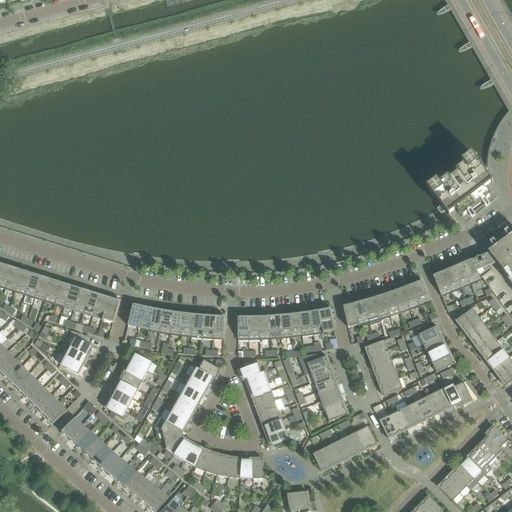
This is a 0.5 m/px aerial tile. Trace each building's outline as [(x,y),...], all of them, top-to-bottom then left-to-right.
[(491,196),(486,189),(485,190),(483,188),(492,181),(485,172),(478,163),(477,161),(474,158),(439,184),(437,180),(425,187),(443,209),(449,216),(450,215),(449,214),(457,208),(458,210),(457,211),(462,218),(491,196)] [(509,236),(488,252),(489,253),(497,263),(503,272),(507,270),(508,272),(508,273),(511,278),(511,234),(509,236)] [(476,272),(489,266),(497,263),(489,253),(481,257),(480,255),(475,257),(476,259),(472,261),(471,259),(470,259),(471,261),(480,281),(480,282),(481,282),(480,280),(476,272)] [(471,261),(470,259),(466,261),(467,263),(462,265),(461,263),(462,265),(470,285),(480,281),(471,261)] [(462,265),(461,263),(457,265),(457,267),(453,269),(452,267),(461,289),(470,285),(462,265)] [(0,287),(6,289),(13,269),(13,267),(8,265),(8,267),(3,265),(0,274),(0,287)] [(461,289),(452,267),(447,269),(448,271),(443,273),(451,293),(461,289)] [(16,292),(22,272),(23,270),(18,268),(17,270),(13,269),(6,289),(16,292)] [(29,284),(32,275),(33,273),(28,271),(27,273),(22,272),(16,292),(25,295),(29,284)] [(451,293),(443,273),(443,271),(442,271),(438,273),(438,275),(433,277),(441,297),(451,293)] [(35,298),(42,278),(42,276),(37,274),(37,276),(32,275),(29,284),(25,295),(35,298)] [(45,301),(52,281),(52,279),(47,277),(47,279),(42,278),(35,298),(45,301)] [(430,302),(421,280),(416,282),(417,284),(412,286),(420,306),(430,302)] [(55,304),(61,284),(62,282),(57,281),(56,282),(52,281),(45,301),(55,304)] [(64,307),(71,287),(72,285),(67,284),(66,285),(61,284),(55,304),(64,307)] [(420,306),(412,286),(411,284),(406,286),(407,288),(403,289),(410,310),(420,306)] [(74,310),(81,290),(81,288),(76,287),(76,288),(71,287),(64,307),(74,310)] [(410,310),(403,289),(402,288),(397,290),(397,291),(393,293),(400,313),(410,310)] [(84,314),(91,293),(91,291),(86,290),(86,291),(81,290),(74,310),(84,314)] [(400,313),(393,293),(392,291),(387,293),(388,295),(383,296),(389,317),(400,313)] [(94,317),(100,296),(101,294),(96,293),(95,294),(91,293),(84,314),(94,317)] [(389,317),(383,296),(383,294),(382,295),(378,296),(378,298),(373,299),(379,320),(389,317)] [(104,320),(110,299),(111,297),(106,296),(105,298),(100,296),(94,317),(104,320)] [(379,320),(373,299),(373,297),(368,299),(368,301),(364,302),(369,323),(379,320)] [(114,323),(120,302),(121,301),(115,299),(115,301),(110,299),(104,320),(114,323)] [(497,304),(493,299),(489,303),(493,307),(497,304)] [(369,323),(364,302),(363,300),(358,302),(359,303),(354,305),(359,325),(369,323)] [(359,325),(354,305),(353,303),(348,304),(349,306),(343,307),(348,328),(359,325)] [(501,309),(497,304),(493,307),(496,312),(501,309)] [(139,329),(144,308),(144,306),(139,305),(138,307),(133,305),(128,326),(139,329)] [(149,331),(154,310),(154,308),(149,307),(148,309),(144,308),(139,329),(149,331)] [(334,331),(330,308),(324,309),(325,311),(320,312),(323,333),(334,331)] [(160,333),(164,312),(164,310),(159,309),(158,311),(154,310),(149,331),(160,333)] [(464,328),(479,318),(472,309),(457,321),(461,327),(462,326),(464,328)] [(323,333),(320,312),(320,310),(314,311),(315,312),(310,313),(313,335),(323,333)] [(170,335),(174,313),(174,312),(169,311),(168,313),(164,312),(160,333),(170,335)] [(313,335),(310,313),(310,311),(304,312),(305,314),(300,315),(302,336),(313,335)] [(181,336),(184,315),(184,313),(179,312),(179,314),(174,313),(170,335),(181,336)] [(191,337),(194,316),(194,314),(193,314),(189,313),(189,315),(184,315),(181,336),(191,337)] [(302,336),(300,315),(300,313),(294,314),(295,315),(290,316),(292,337),(302,336)] [(202,338),(204,317),(204,315),(199,314),(199,316),(194,316),(191,337),(202,338)] [(292,337),(290,316),(289,314),(284,315),(284,316),(280,317),(281,338),(292,337)] [(213,339),(214,317),(214,316),(209,315),(209,317),(204,317),(202,338),(213,339)] [(281,338),(280,317),(279,315),(274,315),(274,317),(269,318),(270,339),(281,338)] [(509,320),(506,315),(501,319),(505,324),(509,320)] [(224,339),(225,316),(219,316),(219,318),(214,317),(213,339),(224,339)] [(260,340),(259,318),(259,316),(254,316),(254,318),(249,318),(249,340),(260,340)] [(270,339),(269,318),(269,316),(264,316),(264,318),(259,318),(260,340),(270,339)] [(249,340),(249,318),(249,317),(244,317),(244,318),(238,318),(238,340),(249,340)] [(470,337),(485,326),(479,318),(464,328),(463,329),(467,335),(468,334),(470,337)] [(476,345),(491,334),(485,326),(470,337),(469,337),(473,343),(474,342),(476,345)] [(439,337),(438,334),(439,334),(436,327),(418,336),(423,345),(439,337)] [(91,346),(86,343),(88,339),(85,337),(81,335),(79,334),(77,339),(75,338),(70,347),(86,356),(87,357),(90,350),(89,350),(91,346)] [(482,353),(497,342),(491,334),(476,345),(475,345),(480,351),(481,350),(482,353)] [(444,346),(442,343),(443,343),(440,336),(439,337),(423,345),(427,354),(444,346)] [(388,351),(384,341),(367,347),(369,351),(368,351),(370,358),(371,358),(388,351)] [(489,361),(503,350),(497,342),(482,353),(481,354),(486,359),(487,359),(489,361)] [(0,360),(8,353),(1,345),(0,346),(0,360)] [(448,355),(447,353),(448,352),(445,345),(444,346),(427,354),(432,364),(448,355)] [(84,359),(86,356),(70,347),(65,356),(81,365),(82,366),(86,359),(84,359)] [(38,352),(33,348),(29,352),(34,356),(38,352)] [(495,369),(509,358),(503,350),(489,361),(488,362),(492,367),(493,367),(495,369)] [(392,360),(388,351),(371,358),(372,360),(371,361),(374,368),(375,367),(392,360)] [(42,357),(38,352),(34,356),(38,361),(42,357)] [(2,374),(16,360),(8,353),(0,360),(0,374),(1,375),(2,374)] [(147,373),(153,364),(136,355),(135,358),(133,358),(130,364),(131,365),(147,373)] [(453,365),(451,362),(452,361),(449,355),(448,355),(432,364),(436,373),(453,365)] [(80,368),(81,365),(65,356),(60,365),(77,375),(81,368),(80,368)] [(329,367),(327,361),(325,361),(324,358),(307,364),(311,374),(328,368),(329,367)] [(501,377),(511,369),(511,361),(509,358),(495,369),(494,370),(498,376),(499,375),(501,377)] [(9,382),(23,367),(16,360),(2,374),(5,378),(4,379),(8,382),(9,382)] [(395,370),(392,360),(375,367),(376,370),(375,370),(377,377),(378,377),(395,370)] [(218,373),(220,370),(204,361),(199,370),(211,378),(215,380),(219,374),(218,373)] [(52,367),(48,362),(44,366),(48,371),(52,367)] [(261,373),(258,364),(240,371),(242,377),(243,377),(245,381),(246,380),(261,373)] [(143,382),(147,373),(131,365),(130,367),(129,367),(125,373),(126,374),(143,382)] [(16,389),(30,374),(23,367),(9,382),(12,385),(12,386),(15,389),(16,389)] [(56,371),(52,367),(48,371),(53,375),(56,371)] [(211,378),(199,370),(196,368),(191,378),(206,387),(208,387),(211,381),(210,380),(211,378)] [(333,377),(330,370),(329,371),(328,368),(311,374),(314,384),(331,377),(333,377)] [(508,386),(511,382),(511,369),(501,377),(500,378),(504,384),(505,383),(508,386)] [(399,379),(395,370),(378,377),(380,380),(378,380),(381,387),(382,386),(399,379)] [(268,382),(265,373),(265,372),(261,373),(246,380),(249,386),(250,385),(251,388),(268,382)] [(23,396),(37,382),(30,374),(16,389),(20,392),(19,393),(23,397),(23,396)] [(138,391),(143,382),(126,374),(125,376),(124,376),(120,382),(122,383),(138,391)] [(67,381),(62,377),(58,381),(63,385),(67,381)] [(336,386),(334,380),(333,380),(331,377),(314,384),(318,393),(335,387),(336,386)] [(205,389),(206,387),(191,378),(186,386),(201,395),(203,396),(206,390),(205,389)] [(403,389),(399,379),(382,386),(383,389),(382,390),(384,396),(403,389)] [(71,385),(67,381),(63,385),(67,389),(71,385)] [(31,403),(45,389),(37,382),(23,396),(27,399),(26,400),(30,404),(31,403)] [(272,392),(268,382),(251,388),(250,389),(252,395),(253,395),(255,398),(272,392)] [(133,400),(138,391),(122,383),(120,385),(119,385),(116,391),(117,392),(133,400)] [(472,400),(463,383),(454,387),(463,404),(465,402),(466,404),(472,400)] [(463,404),(454,387),(453,385),(443,389),(452,405),(455,404),(455,405),(461,402),(462,404),(463,404)] [(200,398),(201,395),(186,386),(181,395),(196,404),(198,405),(201,399),(200,398)] [(340,396),(337,389),(336,390),(335,387),(318,393),(321,403),(339,396),(340,396)] [(38,410),(52,396),(45,389),(31,403),(34,406),(33,407),(37,411),(38,410)] [(453,407),(452,405),(443,389),(434,394),(443,410),(445,409),(446,410),(453,407)] [(82,396),(77,391),(73,395),(78,400),(82,396)] [(128,409),(133,400),(117,392),(115,394),(114,394),(111,400),(112,401),(128,409)] [(272,392),(255,398),(253,398),(256,405),(257,404),(258,407),(275,401),(272,392)] [(443,410),(434,394),(425,398),(434,415),(436,413),(437,414),(443,411),(443,410)] [(195,407),(196,404),(181,395),(176,404),(191,413),(193,414),(196,408),(195,407)] [(45,417),(59,403),(52,396),(38,410),(41,414),(44,418),(45,417)] [(344,405),(341,399),(340,399),(339,396),(321,403),(325,412),(342,406),(344,405)] [(434,416),(434,415),(425,398),(416,403),(425,419),(427,418),(428,419),(434,416)] [(123,418),(128,409),(112,401),(111,403),(109,403),(106,409),(123,418)] [(279,411),(275,401),(258,407),(257,408),(259,415),(261,414),(262,417),(279,411)] [(89,402),(83,409),(88,413),(93,407),(89,402)] [(53,425),(67,411),(59,403),(45,417),(49,421),(48,421),(52,425),(53,425)] [(425,420),(425,419),(416,403),(407,408),(415,424),(418,422),(419,424),(425,420)] [(190,416),(191,413),(176,404),(171,413),(186,422),(188,423),(191,416),(190,416)] [(347,415),(346,411),(345,408),(343,409),(342,406),(325,412),(329,422),(347,415)] [(91,416),(97,410),(93,407),(88,413),(91,416)] [(415,424),(407,408),(398,412),(406,428),(409,427),(410,428),(416,425),(415,424)] [(282,420),(281,416),(279,411),(262,417),(260,417),(263,424),(264,424),(265,426),(282,420)] [(406,428),(398,412),(389,417),(397,433),(400,431),(400,433),(407,429),(406,428)] [(100,421),(104,417),(100,413),(96,417),(100,421)] [(185,425),(186,422),(171,413),(166,422),(181,431),(183,432),(186,425),(185,425)] [(105,425),(109,421),(104,417),(100,421),(105,425)] [(398,434),(397,433),(389,417),(379,421),(387,438),(391,436),(391,437),(398,434)] [(69,440),(83,425),(75,418),(61,433),(62,433),(61,434),(65,438),(66,437),(69,440)] [(180,433),(181,431),(166,422),(161,419),(156,428),(163,432),(164,440),(181,436),(181,434),(180,433)] [(286,430),(282,420),(265,426),(264,427),(266,434),(268,433),(269,436),(286,430)] [(77,447),(90,432),(83,425),(69,440),(69,441),(73,445),(73,444),(77,447)] [(116,434),(119,430),(115,426),(111,430),(116,434)] [(377,445),(368,427),(359,432),(367,448),(370,447),(370,448),(377,445)] [(508,441),(494,427),(489,432),(490,433),(488,436),(501,448),(508,441)] [(290,440),(289,438),(286,430),(269,436),(267,436),(270,443),(271,443),(272,446),(290,440)] [(85,454),(98,439),(90,432),(77,447),(76,448),(80,451),(81,451),(85,454)] [(367,448),(359,432),(350,436),(358,452),(361,451),(361,452),(368,449),(367,448)] [(123,441),(127,437),(122,433),(119,437),(123,441)] [(174,456),(184,441),(181,439),(182,439),(181,436),(164,440),(166,449),(165,450),(174,456)] [(359,454),(358,452),(350,436),(340,441),(349,457),(352,456),(352,457),(359,454)] [(503,451),(501,448),(488,436),(487,436),(489,437),(484,442),(485,443),(483,445),(496,458),(503,451)] [(128,445),(132,441),(127,437),(123,441),(128,445)] [(92,461),(106,446),(98,439),(85,454),(84,455),(88,458),(89,457),(92,461)] [(143,449),(147,444),(142,440),(138,445),(143,449)] [(184,463),(192,447),(190,445),(191,444),(184,440),(184,441),(174,456),(184,463)] [(349,457),(340,441),(331,445),(340,462),(342,460),(343,461),(350,458),(349,457)] [(148,453),(152,448),(147,444),(143,449),(148,453)] [(496,458),(483,445),(482,444),(477,449),(478,450),(476,452),(489,465),(496,458)] [(195,468),(202,451),(199,450),(200,449),(193,445),(192,447),(184,463),(195,468)] [(340,463),(340,462),(331,445),(322,450),(331,467),(331,466),(333,465),(334,466),(340,463)] [(100,467),(113,452),(106,446),(92,461),(96,465),(96,464),(100,467)] [(144,457),(148,453),(143,449),(140,453),(144,457)] [(206,473),(211,455),(208,454),(209,453),(202,450),(202,451),(195,468),(206,473)] [(331,467),(322,450),(313,455),(321,471),(324,469),(325,471),(331,467)] [(489,465),(476,452),(475,451),(470,457),(471,457),(469,460),(481,473),(489,465)] [(108,475),(121,459),(113,452),(100,467),(99,468),(103,472),(104,471),(108,475)] [(217,476),(221,458),(218,457),(219,456),(212,454),(211,455),(206,473),(217,476)] [(228,478),(231,460),(228,460),(228,458),(221,457),(221,458),(217,476),(228,478)] [(116,481),(129,466),(121,459),(108,475),(108,476),(112,479),(113,478),(116,481)] [(154,467),(158,462),(153,459),(150,463),(154,467)] [(239,480),(241,461),(238,461),(239,460),(231,459),(231,460),(228,478),(229,478),(239,480)] [(481,473),(469,460),(468,459),(463,464),(464,465),(462,467),(474,480),(481,473)] [(251,480),(252,462),(249,462),(249,460),(242,460),(241,461),(239,480),(240,480),(251,480)] [(265,479),(263,466),(263,461),(259,461),(259,460),(252,460),(252,462),(251,480),(252,480),(265,479)] [(159,470),(163,466),(158,462),(154,467),(159,470)] [(124,488),(137,472),(129,466),(116,481),(116,482),(120,486),(121,485),(124,488)] [(177,474),(180,469),(176,466),(172,470),(177,474)] [(474,480),(462,467),(461,466),(456,471),(456,472),(454,474),(467,487),(474,480)] [(182,477),(185,473),(180,469),(177,474),(182,477)] [(170,479),(174,475),(169,471),(166,476),(170,479)] [(132,494),(145,479),(137,472),(124,488),(124,489),(128,492),(129,491),(132,494)] [(467,487),(454,474),(453,473),(448,478),(449,479),(447,481),(460,494),(467,487)] [(175,483),(179,479),(174,475),(170,479),(175,483)] [(140,501),(153,485),(145,479),(132,494),(132,495),(136,498),(140,501)] [(460,494),(447,481),(446,480),(441,486),(442,486),(439,489),(452,502),(460,494)] [(198,490),(201,486),(196,482),(193,486),(198,490)] [(510,487),(507,482),(502,486),(505,490),(510,487)] [(148,507),(161,491),(153,485),(140,501),(144,505),(144,504),(148,507)] [(203,494),(206,490),(201,486),(198,490),(203,494)] [(190,495),(193,491),(189,487),(185,491),(190,495)] [(154,511),(157,511),(169,498),(161,491),(148,507),(148,508),(152,511),(152,510),(154,511)] [(195,499),(198,494),(193,491),(190,495),(195,499)] [(498,495),(495,491),(490,495),(494,499),(498,495)] [(308,503),(307,496),(306,496),(305,493),(287,494),(289,507),(290,509),(307,504),(308,503)] [(494,499),(490,495),(485,498),(489,503),(494,499)] [(442,511),(443,511),(429,497),(424,503),(425,503),(423,506),(429,511),(442,511)] [(176,511),(180,507),(172,500),(162,511),(176,511)] [(206,508),(209,503),(204,500),(201,504),(206,508)] [(218,509),(222,504),(217,500),(213,505),(218,509)]
